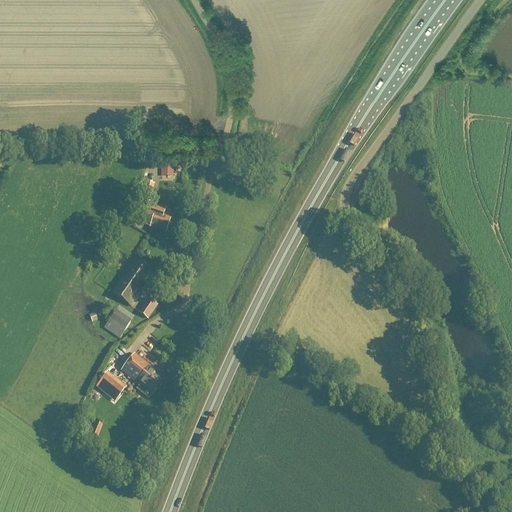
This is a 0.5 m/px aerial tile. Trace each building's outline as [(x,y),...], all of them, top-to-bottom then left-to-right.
[(174,168),(163,168),(162,178),(174,178),(174,168)] [(154,186),(144,184),(141,202),(150,204),(154,186)] [(165,233),(169,220),(162,218),(164,210),(149,206),(143,226),(150,228),(150,229),(165,233)] [(130,307),(153,274),(133,261),(110,294),(130,307)] [(158,308),(147,301),(137,315),(148,322),(158,308)] [(104,326),(121,339),(135,319),(118,307),(104,326)] [(162,384),(161,382),(162,380),(147,368),(149,367),(134,355),(119,373),(139,389),(141,386),(151,394),(157,387),(160,387),(162,384)] [(95,388),(108,399),(114,403),(119,397),(124,390),(106,375),(95,388)] [(92,434),(98,437),(104,426),(98,423),(92,434)]
